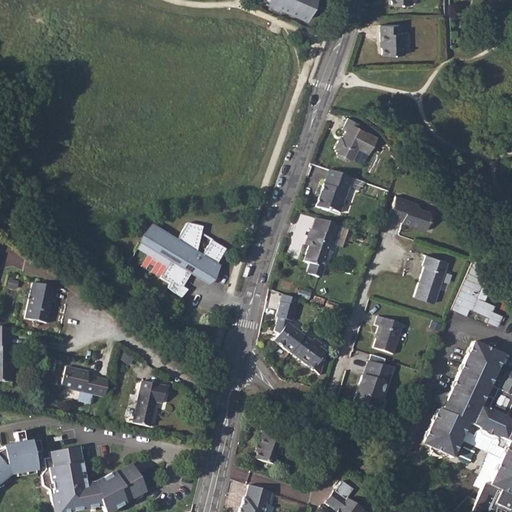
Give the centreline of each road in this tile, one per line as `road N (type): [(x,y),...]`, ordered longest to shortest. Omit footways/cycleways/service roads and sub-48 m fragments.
road 1 (residential): [(240,351),(284,403),(385,448),(403,445),(412,433),(459,323),(511,345)]
road 2 (tertiary): [(240,351),(350,0)]
road 3 (residential): [(228,412),(79,309),(71,349),(25,341)]
